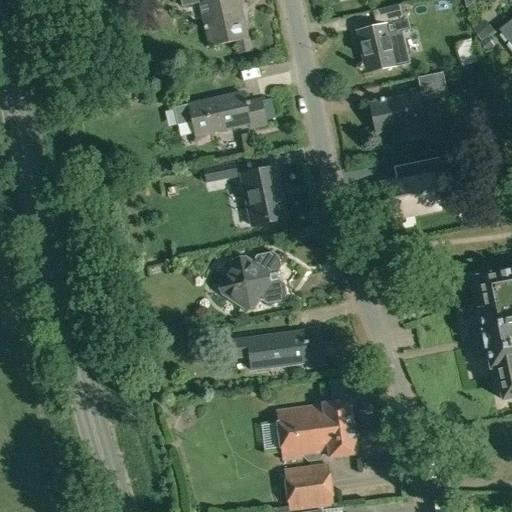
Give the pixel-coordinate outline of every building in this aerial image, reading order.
[(87,0),(81,1),(82,9),(97,7),(95,0),(87,0)] [(210,0),(214,15),(202,18),(208,46),(236,40),(239,53),(251,51),(248,36),(246,36),(238,0),(210,0)] [(464,0),(467,8),(476,0),(464,0)] [(377,26),(357,31),(368,72),(398,65),(410,62),(403,30),(411,28),(409,17),(405,18),(402,3),(373,10),(377,26)] [(511,41),(511,20),(500,30),(510,43),(511,41)] [(483,41),(486,38),(494,32),(485,21),(474,30),(483,41)] [(493,48),(486,38),(483,41),(478,44),(486,54),(493,48)] [(442,72),(418,77),(422,93),(433,91),(434,97),(447,95),(442,72)] [(256,94),(276,91),(273,76),(253,80),(256,94)] [(419,101),(434,97),(433,91),(422,93),(371,104),(377,132),(394,129),(397,143),(423,137),(420,123),(424,122),(419,101)] [(192,122),(195,135),(248,123),(249,127),(265,124),(260,98),(246,101),(244,92),(174,108),(177,125),(192,122)] [(133,105),(130,93),(112,96),(114,109),(133,105)] [(396,178),(381,181),(391,222),(443,212),(438,188),(445,187),(438,158),(412,164),(414,174),(396,178)] [(237,175),(235,163),(203,170),(205,182),(237,175)] [(277,167),(242,174),(252,225),(287,218),(277,167)] [(221,294),(245,309),(255,307),(260,300),(267,304),(283,301),(287,294),(284,284),(278,279),(278,276),(277,274),(281,267),(279,256),(272,252),(257,256),(252,262),(245,258),(234,260),(219,283),(221,294)] [(477,278),(482,302),(511,295),(511,265),(511,261),(494,265),(496,274),(477,278)] [(479,311),(482,328),(511,321),(511,295),(482,302),(484,310),(479,311)] [(487,349),(487,352),(511,346),(511,321),(482,328),(483,331),(481,331),(485,349),(487,349)] [(216,344),(229,341),(226,327),(213,330),(216,344)] [(250,357),(252,369),(306,360),(307,366),(326,363),(322,338),(305,341),(303,330),(229,340),(232,360),(250,357)] [(496,368),(498,375),(511,372),(511,346),(487,352),(491,369),(496,368)] [(511,397),(511,372),(498,375),(503,400),(511,397)] [(305,456),(309,461),(320,460),(323,454),(330,453),(330,457),(357,454),(350,400),(323,404),(323,405),(277,411),(283,459),(305,456)] [(285,470),(290,509),(335,503),(329,464),(285,470)]
